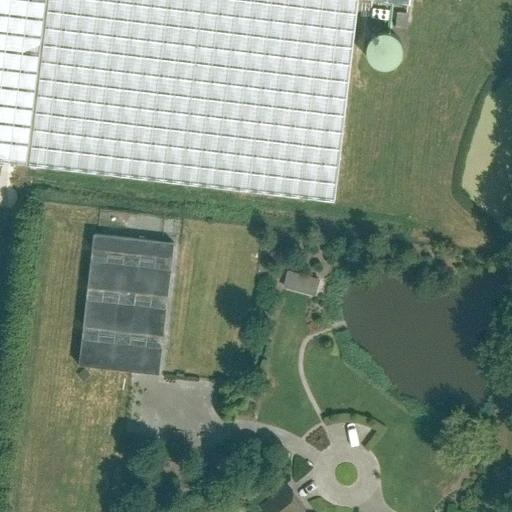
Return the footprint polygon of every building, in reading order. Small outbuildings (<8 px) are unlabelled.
[(0,0),(0,160),(335,201),(358,0),(379,0),(410,4),(410,0),(0,0)] [(409,14),(398,13),(397,27),(407,28),(409,14)] [(384,67),(387,68),(390,68),(393,67),(395,67),(398,66),(399,65),(401,63),(403,60),(404,59),(405,57),(406,54),(407,53),(407,51),(407,50),(407,46),(406,45),(405,42),(404,40),(403,38),(401,37),(399,35),(398,34),(395,32),(393,32),(392,32),(388,31),(387,31),(384,32),(381,33),(378,35),(377,36),(375,37),(373,39),(372,42),(371,43),(371,45),(370,46),(370,48),(370,50),(370,53),(371,54),(372,57),(373,60),(374,61),(375,63),(378,65),(379,66),(382,67),(384,67)] [(159,374),(173,243),(93,233),(78,365),(159,374)] [(299,511),(300,511),(305,508),(287,486),(262,506),(266,511),(299,511)]
